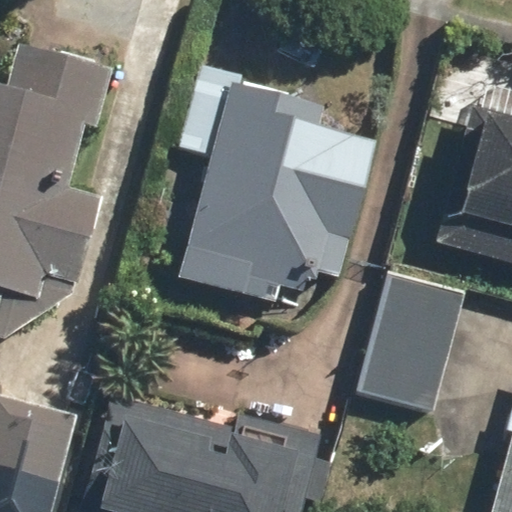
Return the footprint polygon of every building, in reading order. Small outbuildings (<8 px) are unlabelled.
[(101,199),(68,190),(85,128),(94,131),(112,62),(0,31),(0,345),(58,361),(101,199)] [(326,99),(203,65),(178,154),(208,162),(175,278),(284,308),(294,274),(340,286),(380,143),(319,126),(326,99)] [(511,121),(476,111),(438,240),(511,261),(511,121)] [(469,292),(390,268),(351,396),(430,420),(469,292)] [(50,511),(79,417),(0,393),(0,497),(49,511),(50,511)] [(304,511),(323,438),(240,417),(236,432),(109,400),(89,475),(106,480),(97,511),(304,511)] [(511,511),(511,432),(490,511),(511,511)]
